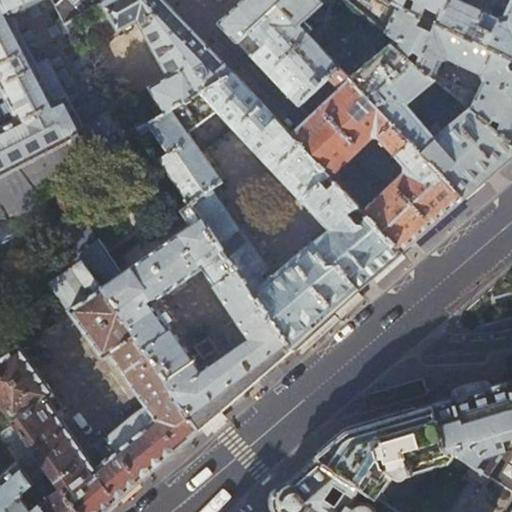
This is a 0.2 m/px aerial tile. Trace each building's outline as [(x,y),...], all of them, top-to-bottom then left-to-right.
[(0,0),(0,225),(44,202),(36,190),(115,145),(109,134),(107,135),(98,118),(114,109),(106,94),(75,110),(47,58),(35,64),(9,15),(22,9),(23,11),(44,0),(50,0),(51,1),(51,0),(0,0)] [(69,0),(74,5),(60,17),(64,25),(106,0),(69,0)] [(179,15),(163,0),(106,0),(64,25),(80,53),(81,53),(138,21),(171,77),(115,109),(114,109),(98,118),(107,135),(109,134),(115,145),(140,129),(235,74),(179,15)] [(246,0),(220,24),(238,42),(283,0),(246,0)] [(325,0),(283,0),(238,42),(270,75),(299,106),(329,78),(340,68),(341,67),(309,33),(314,29),(308,23),(303,27),(300,24),(325,0)] [(418,25),(421,17),(386,0),(347,0),(386,32),(404,44),(398,50),(436,81),(471,111),(511,144),(511,59),(436,24),(432,32),(418,25)] [(426,8),(437,13),(440,17),(436,24),(511,59),(511,2),(505,16),(496,19),(456,1),(456,0),(386,0),(421,17),(426,8)] [(407,105),(436,81),(398,50),(404,44),(386,32),(343,71),(404,136),(421,121),(407,105)] [(343,71),(340,68),(329,78),(341,92),(302,128),(293,136),(331,176),(338,169),(372,138),(379,138),(406,167),(406,175),(372,206),(365,212),(402,253),(409,248),(436,224),(464,199),(404,136),(343,71)] [(160,159),(191,204),(292,350),(347,302),(360,290),(402,253),(365,212),(331,176),(293,136),(235,74),(140,129),(143,134),(153,128),(169,153),(160,159)] [(429,130),(421,121),(404,136),(464,199),(490,176),(511,156),(511,144),(471,111),(443,133),(436,125),(429,130)] [(201,430),(248,389),(293,351),(292,350),(191,204),(180,211),(191,226),(123,274),(100,239),(97,241),(75,209),(56,222),(78,253),(80,255),(201,430)] [(201,430),(80,255),(66,265),(68,269),(52,282),(51,286),(71,314),(65,319),(73,329),(80,339),(85,335),(103,360),(102,361),(103,363),(108,370),(109,372),(117,366),(142,402),(138,406),(141,410),(114,432),(96,447),(97,450),(92,454),(101,465),(96,470),(48,401),(54,396),(18,346),(0,358),(0,416),(2,420),(14,422),(21,432),(17,436),(10,427),(0,434),(0,437),(33,486),(51,471),(79,511),(103,511),(115,502),(144,477),(150,473),(201,430)] [(511,381),(510,382),(473,393),(434,405),(447,447),(458,455),(452,465),(451,466),(472,480),(450,511),(501,511),(511,497),(511,381)] [(329,446),(317,456),(387,504),(403,480),(405,481),(410,479),(411,477),(452,465),(458,455),(447,447),(434,405),(387,418),(349,429),(346,431),(329,446)] [(27,491),(33,486),(0,437),(0,511),(3,511),(7,509),(27,491)] [(296,474),(285,483),(279,490),(277,495),(276,503),(279,510),(280,511),(399,511),(393,508),(387,504),(317,456),(296,474)] [(79,511),(51,471),(33,486),(27,491),(44,511),(79,511)] [(44,511),(27,491),(7,509),(9,511),(44,511)] [(398,501),(393,508),(399,511),(410,511),(412,510),(398,501)]
